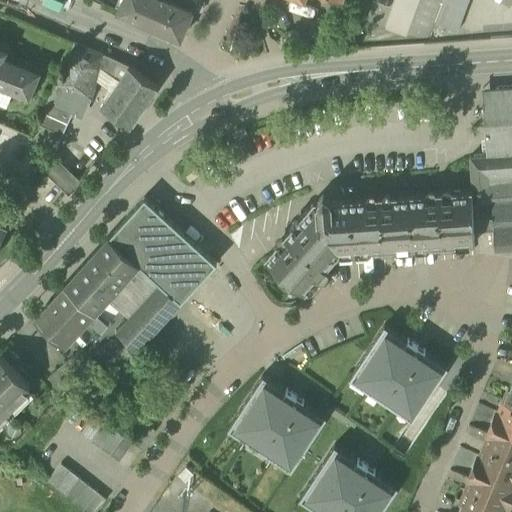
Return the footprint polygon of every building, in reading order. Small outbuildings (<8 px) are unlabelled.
[(193,10),(170,1),(169,0),(122,0),(117,11),(181,38),(193,10)] [(170,0),(170,1),(193,10),(197,0),(196,0),(170,0)] [(442,0),(434,23),(457,31),(468,0),(442,0)] [(75,42),(48,100),(39,122),(63,134),(73,112),(78,114),(86,97),(92,100),(93,99),(102,105),(129,65),(75,42)] [(0,71),(7,55),(10,47),(0,43),(0,71)] [(37,67),(7,55),(0,71),(0,87),(25,98),(37,67)] [(102,105),(130,126),(158,86),(129,65),(102,105)] [(511,86),(493,88),(497,153),(511,152),(511,86)] [(486,154),(497,153),(493,88),(482,88),(486,154)] [(53,156),(63,134),(39,122),(35,131),(32,136),(53,156)] [(473,190),(473,202),(492,201),(494,231),(495,249),(511,248),(511,152),(497,153),(486,154),(471,155),(473,190)] [(43,167),(69,191),(79,181),(66,169),(53,156),(43,167)] [(265,258),(308,295),(321,279),(323,281),(328,281),(332,277),(332,272),(329,270),(339,257),(342,260),(349,260),(353,255),(353,250),(454,243),(454,239),(472,238),(472,242),(475,242),(474,231),(473,202),(473,190),(335,199),(332,201),(318,202),(314,201),(265,258)] [(161,282),(181,301),(217,262),(145,197),(122,221),(109,236),(139,263),(161,282)] [(474,231),(494,231),(492,201),(473,202),(474,231)] [(65,284),(95,311),(107,298),(108,297),(139,263),(109,236),(65,284)] [(161,282),(139,263),(108,297),(129,317),(161,282)] [(116,331),(137,350),(181,301),(161,282),(129,317),(116,331)] [(65,344),(89,318),(95,311),(65,284),(35,317),(65,344)] [(119,309),(107,298),(95,311),(107,322),(119,309)] [(107,322),(95,311),(89,318),(101,330),(108,323),(107,322)] [(407,339),(385,324),(350,378),(413,420),(448,366),(425,351),(426,351),(408,339),(407,339)] [(48,378),(61,395),(97,366),(83,350),(48,378)] [(0,414),(30,386),(0,355),(0,414)] [(286,389),(263,374),(228,428),(292,469),(327,416),(304,401),(286,389)] [(165,397),(175,404),(190,386),(180,378),(165,397)] [(508,389),(503,402),(511,405),(511,388),(511,390),(508,389)] [(497,411),(492,423),(511,431),(511,405),(503,402),(499,412),(497,411)] [(119,463),(134,443),(133,442),(95,416),(81,435),(119,463)] [(147,423),(133,442),(134,443),(143,449),(156,430),(147,423)] [(488,436),(484,446),(511,457),(511,431),(492,423),(486,435),(488,436)] [(357,459),(335,445),(299,498),(320,511),(381,511),(398,486),(376,471),(358,459),(357,459)] [(478,454),(473,467),(511,483),(511,457),(484,446),(480,455),(478,454)] [(45,480),(85,511),(97,511),(108,499),(59,461),(45,480)] [(469,481),(465,490),(508,508),(511,497),(511,483),(473,467),(468,480),(469,481)] [(505,511),(508,508),(465,490),(460,503),(463,504),(459,511),(505,511)]
